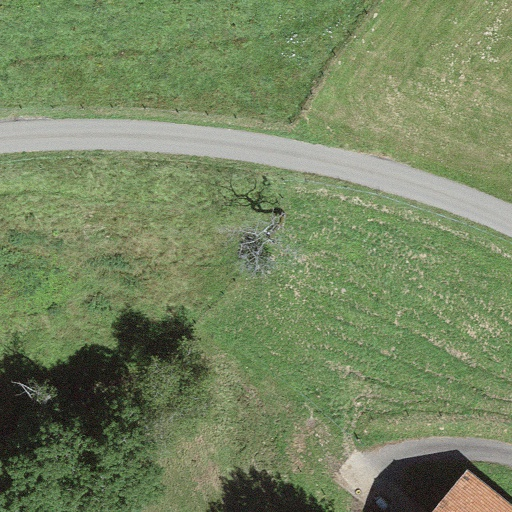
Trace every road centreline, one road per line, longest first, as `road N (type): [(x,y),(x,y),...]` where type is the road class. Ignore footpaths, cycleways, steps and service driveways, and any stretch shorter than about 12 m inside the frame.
road 1 (unclassified): [(0,138),(146,135),(314,158),(511,224)]
road 2 (track): [(358,473),(399,452),(446,446),(511,454)]
